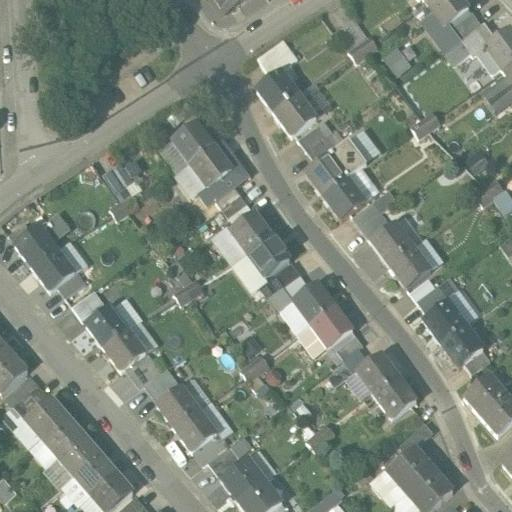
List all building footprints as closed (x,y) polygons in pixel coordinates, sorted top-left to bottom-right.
[(211,0),(204,5),(215,23),(250,0),(211,0)] [(418,0),(426,10),(439,0),(418,0)] [(455,0),(439,0),(426,10),(433,19),(421,27),(443,58),(458,47),(459,47),(447,30),(466,17),(467,16),(455,0)] [(466,17),(447,30),(459,47),(479,33),(470,20),(468,21),(466,17)] [(365,44),(352,25),(343,32),(355,50),(356,51),(365,44)] [(459,47),(458,47),(471,65),(475,61),(477,63),(485,57),(484,56),(495,47),(482,30),(479,33),(459,47)] [(355,50),(343,32),(332,39),(345,57),(355,50)] [(495,47),(484,56),(485,57),(498,76),(501,80),(511,71),(511,41),(509,37),(495,47)] [(368,44),(357,51),(361,57),(372,49),(368,44)] [(282,48),(256,67),(270,86),(279,80),(289,73),(296,68),(282,48)] [(372,49),(361,57),(365,63),(376,55),(372,49)] [(357,51),(346,59),(350,65),(361,57),(357,51)] [(361,57),(350,65),(354,71),(365,63),(361,57)] [(498,76),(485,57),(477,63),(490,81),(498,76)] [(511,71),(501,80),(511,95),(511,71)] [(270,86),(255,98),(272,122),(297,103),(279,80),(270,86)] [(297,103),(272,122),(290,145),(314,127),(297,103)] [(430,119),(419,127),(424,133),(434,126),(430,119)] [(434,126),(424,133),(428,139),(438,132),(434,126)] [(424,133),(419,127),(409,134),(413,141),(424,133)] [(205,143),(196,131),(171,148),(188,173),(213,155),(220,149),(212,138),(205,143)] [(424,133),(413,141),(417,146),(428,139),(424,133)] [(316,135),(297,149),(304,159),(324,144),(316,135)] [(324,144),(304,159),(311,169),(331,154),(324,144)] [(347,150),(328,164),(345,188),(365,174),(347,150)] [(213,155),(188,173),(205,198),(222,185),(230,180),(213,155)] [(345,188),(328,164),(303,182),(320,205),(345,188)] [(121,169),(101,181),(114,201),(133,188),(121,169)] [(212,208),(230,195),(222,185),(205,198),(212,208)] [(345,188),(320,205),(338,230),(363,211),(345,188)] [(494,188),(483,196),(487,201),(498,194),(494,188)] [(498,194),(487,201),(491,207),(501,199),(498,194)] [(230,195),(212,208),(219,218),(237,205),(230,195)] [(483,196),(471,204),(475,210),(487,201),(483,196)] [(487,201),(475,210),(479,215),(491,207),(487,201)] [(131,203),(119,210),(123,216),(135,209),(131,203)] [(237,205),(219,218),(225,227),(245,213),(238,204),(237,205)] [(135,209),(123,216),(126,221),(138,214),(135,209)] [(119,210),(108,217),(111,224),(123,216),(119,210)] [(371,212),(351,226),(358,237),(379,222),(371,212)] [(123,216),(111,224),(115,228),(126,221),(123,216)] [(252,222),(227,241),(244,265),(269,246),(252,222)] [(379,222),(358,237),(366,247),(386,232),(379,222)] [(63,242),(52,226),(39,235),(51,251),(63,242)] [(24,230),(8,242),(15,252),(32,240),(24,230)] [(393,233),(369,251),(387,275),(411,257),(393,233)] [(32,240),(15,252),(33,277),(56,259),(51,251),(39,235),(32,240)] [(231,274),(244,265),(227,241),(224,235),(211,245),(231,274)] [(269,246),(244,265),(261,289),(286,270),(269,246)] [(411,257),(387,275),(404,298),(428,280),(411,257)] [(56,259),(33,277),(49,300),(56,294),(73,282),(56,259)] [(244,265),(231,274),(250,301),(256,297),(263,292),(261,289),(244,265)] [(263,292),(256,297),(264,309),(279,298),(297,285),(289,274),(263,292)] [(73,282),(56,294),(64,306),(84,291),(76,280),(73,282)] [(428,284),(409,298),(418,309),(436,295),(428,284)] [(297,285),(279,298),(287,309),(305,297),(297,285)] [(436,295),(418,309),(414,312),(422,325),(454,300),(445,288),(436,295)] [(193,290),(183,296),(187,303),(197,296),(193,290)] [(332,318),(314,294),(289,313),(307,337),(332,318)] [(183,296),(171,304),(175,310),(187,303),(183,296)] [(197,296),(187,303),(190,308),(200,301),(197,296)] [(93,299),(71,315),(80,328),(102,312),(93,299)] [(187,303),(175,310),(178,315),(190,308),(187,303)] [(445,311),(421,330),(440,353),(463,333),(445,311)] [(108,317),(85,334),(102,358),(126,340),(108,317)] [(332,318),(307,337),(324,360),(348,342),(332,318)] [(463,333),(440,353),(458,375),(463,371),(482,356),(463,333)] [(126,340),(102,358),(119,381),(143,364),(126,340)] [(351,345),(335,357),(344,368),(360,356),(351,345)] [(349,387),(354,383),(374,367),(365,356),(340,376),(349,387)] [(482,356),(463,371),(471,381),(490,366),(482,356)] [(6,362),(0,367),(0,401),(23,381),(6,362)] [(374,367),(354,383),(373,406),(397,387),(378,364),(374,367)] [(147,366),(128,379),(139,396),(158,382),(147,366)] [(258,366),(248,373),(252,379),(262,371),(258,366)] [(262,371),(252,379),(256,384),(266,376),(262,371)] [(248,373),(237,382),(241,387),(252,379),(248,373)] [(333,400),(349,387),(340,376),(324,389),(333,400)] [(252,379),(241,387),(244,392),(256,384),(252,379)] [(511,407),(490,382),(465,404),(497,442),(511,429),(511,407)] [(25,386),(8,401),(16,410),(33,395),(25,386)] [(397,387),(373,406),(391,429),(415,410),(397,387)] [(173,388),(157,400),(163,408),(178,397),(179,396),(173,388)] [(33,395),(16,410),(24,420),(42,405),(33,395)] [(163,408),(154,416),(171,440),(195,422),(178,397),(163,408)] [(47,408),(21,430),(38,449),(63,427),(47,408)] [(416,417),(397,432),(405,442),(424,427),(416,417)] [(195,422),(171,440),(188,463),(190,462),(212,445),(195,422)] [(63,427),(38,449),(54,469),(80,446),(63,427)] [(420,433),(396,454),(406,465),(412,459),(430,444),(420,433)] [(322,435),(312,444),(316,449),(326,440),(322,435)] [(326,440),(316,449),(321,454),(331,445),(326,440)] [(212,445),(190,462),(200,475),(204,472),(225,457),(215,443),(212,445)] [(312,444),(302,452),(307,457),(316,449),(312,444)] [(80,446),(54,469),(70,488),(96,465),(80,446)] [(316,449),(307,457),(311,462),(321,454),(316,449)] [(225,457),(204,472),(212,484),(234,469),(225,457)] [(431,480),(412,459),(406,465),(385,483),(404,504),(431,480)] [(255,460),(243,470),(259,493),(272,483),(255,460)] [(96,465),(70,488),(86,506),(112,483),(96,465)] [(243,470),(217,490),(232,511),(233,511),(259,493),(243,470)] [(431,480),(404,504),(410,511),(438,511),(451,502),(431,480)] [(112,483),(86,506),(91,511),(117,511),(128,503),(112,483)] [(273,511),(259,493),(233,511),(273,511)] [(328,502),(316,511),(335,511),(336,511),(328,502)]
